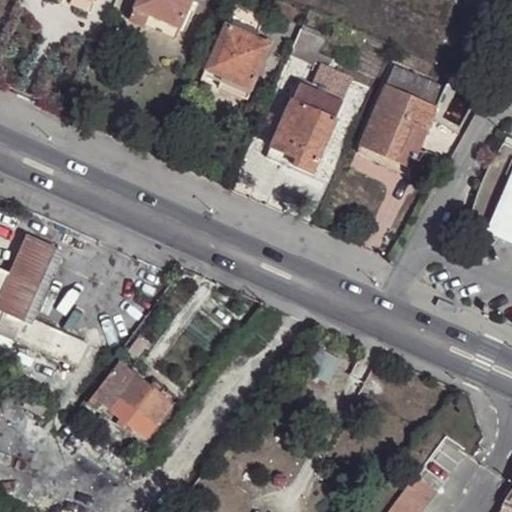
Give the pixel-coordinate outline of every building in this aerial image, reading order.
[(137,0),(133,11),(179,33),(192,2),(196,4),(198,0),(137,0)] [(233,2),(224,22),(256,35),(265,16),(233,2)] [(358,29),(330,17),(321,37),(327,40),(350,49),(358,29)] [(256,35),(224,22),(204,68),(223,76),(250,89),(271,42),(256,35)] [(327,40),(321,37),(302,29),(291,56),(314,66),(327,40)] [(394,62),(386,82),(436,105),(445,85),(394,62)] [(317,68),(309,86),(341,101),(351,81),(317,68)] [(250,89),(223,76),(221,81),(218,85),(246,97),(250,89)] [(291,96),(269,144),(296,155),(293,162),(312,171),(337,116),(334,115),(341,101),(309,86),(300,81),(293,96),(291,96)] [(436,105),(386,82),(359,140),(395,157),(415,113),(429,119),(436,105)] [(415,113),(395,157),(409,163),(429,119),(415,113)] [(296,155),(269,144),(265,152),(293,162),(296,155)] [(505,237),(511,240),(511,150),(501,146),(492,161),(482,182),(468,220),(505,237)] [(18,279),(3,310),(29,323),(62,253),(30,238),(12,276),(18,279)] [(0,336),(75,371),(85,350),(59,337),(37,327),(29,323),(3,310),(18,279),(12,276),(0,270),(0,336)] [(171,405),(119,366),(88,406),(95,412),(102,405),(109,410),(120,419),(116,424),(122,429),(126,425),(144,438),(171,405)] [(98,421),(91,428),(109,438),(113,431),(98,421)] [(109,438),(117,441),(120,434),(113,431),(109,438)] [(143,459),(148,452),(120,434),(117,441),(143,459)] [(388,511),(423,511),(438,492),(416,476),(388,511)] [(511,488),(500,505),(511,511),(511,488)]
